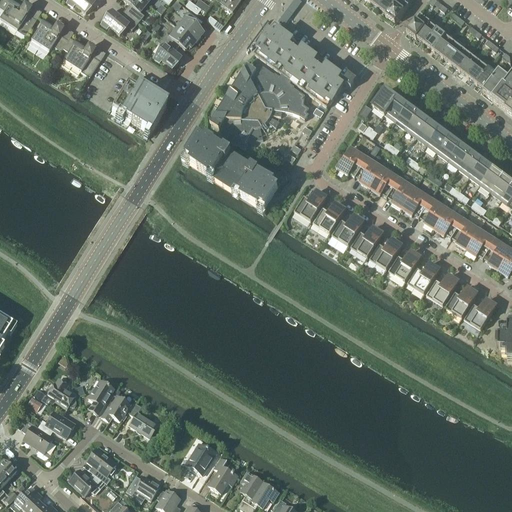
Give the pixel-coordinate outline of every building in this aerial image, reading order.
[(0,20),(0,22),(26,39),(38,20),(37,20),(35,23),(27,17),(31,12),(24,8),(23,10),(6,0),(2,0),(0,4),(0,10),(4,14),(0,20)] [(86,0),(70,0),(69,2),(69,3),(67,6),(73,9),(75,7),(85,16),(94,6),(86,0)] [(129,7),(126,11),(140,23),(144,18),(139,14),(146,5),(140,0),(125,0),(124,3),(129,7)] [(216,0),(215,2),(232,14),(242,0),(216,0)] [(302,3),(297,0),(294,0),(278,21),(285,26),(293,14),(301,3),(302,3)] [(373,0),(369,5),(378,12),(387,0),(373,0)] [(387,0),(378,12),(386,18),(387,18),(399,2),(396,0),(387,0)] [(387,18),(386,18),(386,19),(395,26),(409,8),(399,1),(399,2),(387,18)] [(186,8),(191,12),(195,8),(189,3),(186,8)] [(161,7),(156,13),(161,17),(166,11),(161,7)] [(439,11),(445,15),(448,11),(442,7),(439,11)] [(195,8),(191,12),(198,16),(201,12),(195,8)] [(140,23),(126,11),(118,20),(111,14),(103,24),(104,25),(101,27),(107,31),(109,29),(120,38),(127,29),(132,33),(140,23)] [(186,21),(178,30),(195,44),(203,35),(197,30),(201,26),(187,14),(183,18),(186,21)] [(451,20),(456,24),(459,20),(454,16),(451,20)] [(407,35),(416,42),(429,24),(420,17),(407,35)] [(207,23),(213,28),(217,24),(210,18),(207,23)] [(459,20),(456,24),(462,28),(465,24),(459,20)] [(417,41),(425,47),(440,28),(432,21),(429,24),(416,42),(417,41)] [(61,54),(63,52),(63,51),(68,43),(67,43),(59,38),(63,33),(56,28),(55,31),(43,24),(31,43),(49,54),(52,49),(61,54)] [(156,25),(151,31),(156,35),(161,29),(156,25)] [(278,74),(282,77),(291,84),(327,110),(345,86),(351,90),(357,82),(349,76),(345,81),(275,29),(276,27),(254,56),(278,74)] [(425,47),(434,54),(449,34),(440,28),(425,47)] [(468,33),(473,37),(477,33),(471,29),(468,33)] [(162,40),(176,52),(179,48),(185,53),(188,49),(190,50),(195,44),(178,30),(175,34),(170,39),(166,35),(162,40)] [(148,34),(146,32),(139,42),(143,45),(151,36),(148,34)] [(477,33),(473,37),(479,41),(482,37),(477,33)] [(434,54),(442,60),(457,41),(449,34),(434,54)] [(63,51),(63,52),(68,55),(63,63),(89,80),(100,64),(91,59),(95,53),(88,49),(86,51),(70,41),(69,40),(67,43),(68,43),(63,51)] [(176,52),(162,40),(158,45),(163,49),(155,58),(156,59),(154,61),(160,65),(161,63),(172,72),(180,62),(173,56),(176,52)] [(442,60),(451,67),(463,51),(466,48),(457,41),(442,60)] [(485,46),(491,50),(494,46),(488,42),(485,46)] [(494,46),(491,50),(496,55),(499,50),(494,46)] [(451,67),(459,73),(471,58),(463,51),(451,67)] [(502,60),(511,66),(510,59),(506,55),(502,60)] [(459,73),(468,80),(480,64),(471,58),(459,73)] [(468,80),(476,87),(489,71),(480,64),(468,80)] [(282,77),(280,79),(275,76),(275,78),(271,75),(272,75),(271,75),(268,73),(267,72),(267,73),(264,70),(263,70),(263,71),(261,73),(260,72),(257,73),(248,67),(216,116),(210,126),(220,131),(220,135),(222,135),(219,139),(237,149),(238,147),(240,148),(239,149),(243,153),(248,148),(245,146),(250,139),(251,139),(253,140),(254,140),(256,140),(256,143),(263,142),(261,131),(262,130),(268,125),(276,130),(280,125),(271,120),(272,118),(281,119),(282,114),(293,116),(300,119),(305,123),(309,117),(306,116),(309,111),(304,108),(305,102),(303,102),(305,98),(301,95),(301,96),(297,93),(294,91),(294,89),(290,86),(292,84),(291,84),(282,77)] [(476,87),(485,93),(497,77),(499,74),(491,68),(489,71),(476,87)] [(485,93),(483,95),(493,102),(493,103),(506,113),(505,114),(511,119),(511,77),(509,82),(499,74),(497,77),(485,93)] [(143,139),(147,141),(166,110),(163,107),(166,102),(144,89),(141,94),(128,86),(111,112),(118,116),(114,121),(121,125),(125,120),(146,134),(143,139)] [(385,118),(385,117),(397,100),(386,92),(373,109),(385,118)] [(385,117),(395,124),(407,108),(397,100),(385,117)] [(365,108),(360,116),(366,120),(371,112),(365,108)] [(395,124),(406,132),(418,116),(407,108),(395,124)] [(313,115),(321,120),(324,114),(316,110),(313,115)] [(406,132),(417,140),(429,124),(418,116),(406,132)] [(417,140),(427,148),(439,132),(429,124),(417,140)] [(358,131),(363,135),(367,129),(362,126),(358,131)] [(363,135),(369,138),(373,132),(374,131),(368,128),(367,129),(363,135)] [(302,134),(309,138),(313,133),(305,129),(302,134)] [(373,132),(369,138),(373,142),(378,135),(373,132)] [(427,148),(438,156),(450,140),(439,132),(427,148)] [(190,167),(225,189),(242,161),(236,157),(235,159),(232,157),(233,156),(225,151),(224,152),(222,150),(223,149),(208,140),(205,143),(201,141),(188,162),(192,165),(190,167)] [(438,156),(448,164),(460,148),(450,140),(438,156)] [(384,149),(390,153),(394,149),(388,145),(384,149)] [(291,152),(298,157),(301,151),(294,147),(291,152)] [(448,164),(459,172),(471,155),(460,148),(448,164)] [(394,149),(390,153),(397,158),(400,153),(394,149)] [(350,176),(355,179),(368,160),(351,150),(343,163),(341,162),(336,170),(348,178),(350,176)] [(459,172),(470,179),(482,163),(471,155),(459,172)] [(285,161),(293,166),(296,161),(288,156),(285,161)] [(406,164),(412,168),(415,164),(409,159),(406,164)] [(360,185),(370,192),(384,171),(368,160),(355,179),(361,183),(360,185)] [(242,161),(225,189),(263,214),(269,204),(272,200),(281,186),(267,177),(266,178),(263,176),(262,176),(259,174),(259,173),(252,168),(251,169),(248,167),(249,166),(242,161)] [(470,179),(480,187),(492,171),(482,163),(470,179)] [(415,164),(412,168),(418,172),(421,168),(415,164)] [(382,196),(387,200),(400,181),(384,171),(370,192),(380,198),(382,196)] [(480,187),(491,195),(503,179),(492,171),(480,187)] [(427,180),(433,185),(436,180),(430,176),(427,180)] [(491,195),(502,203),(511,188),(511,185),(503,179),(491,195)] [(436,180),(433,185),(439,189),(443,184),(436,180)] [(392,206),(402,212),(416,191),(400,181),(387,200),(393,204),(392,206)] [(511,188),(502,203),(511,210),(511,188)] [(450,194),(456,198),(459,194),(453,190),(450,194)] [(414,216),(420,220),(432,201),(416,191),(402,212),(412,219),(414,216)] [(294,214),(311,225),(327,200),(317,193),(311,203),(304,198),(294,214)] [(459,194),(456,198),(462,202),(465,198),(459,194)] [(424,226),(434,232),(447,211),(432,201),(420,220),(425,224),(424,226)] [(472,209),(478,213),(481,209),(475,204),(472,209)] [(313,226),(330,237),(346,212),(336,205),(330,215),(323,210),(313,226)] [(481,209),(478,213),(484,217),(487,213),(481,209)] [(446,237),(452,241),(464,222),(447,211),(434,232),(444,239),(446,237)] [(332,238),(349,249),(365,224),(355,217),(349,227),(342,222),(332,238)] [(493,224),(499,228),(502,223),(496,219),(493,224)] [(456,246),(466,253),(480,232),(464,222),(452,241),(457,244),(456,246)] [(351,250),(368,261),(384,236),(374,229),(367,239),(361,234),(351,250)] [(478,257),(484,261),(496,242),(480,232),(466,253),(476,259),(478,257)] [(370,262),(386,273),(403,248),(392,241),(386,251),(380,246),(370,262)] [(488,267),(498,273),(511,252),(496,242),(484,261),(490,265),(488,267)] [(511,252),(498,273),(508,280),(510,278),(511,279),(511,252)] [(388,274),(405,285),(422,260),(411,253),(405,263),(398,259),(388,274)] [(407,286),(424,297),(440,272),(430,265),(424,275),(417,271),(407,286)] [(426,298),(443,309),(459,284),(449,277),(443,287),(436,283),(426,298)] [(445,310),(462,321),(478,296),(468,289),(462,299),(455,295),(445,310)] [(464,322),(481,333),(497,308),(487,302),(481,311),(474,307),(464,322)] [(0,354),(3,349),(0,346),(12,328),(0,320),(0,354)] [(507,359),(507,364),(511,364),(511,329),(508,329),(508,335),(502,335),(502,340),(496,340),(496,353),(502,353),(502,358),(507,359)] [(51,410),(55,404),(66,412),(68,409),(70,410),(72,410),(74,409),(76,407),(75,405),(74,403),(73,402),(75,399),(65,393),(68,388),(58,382),(55,387),(55,386),(47,399),(45,398),(41,404),(51,410)] [(88,401),(93,404),(88,412),(98,418),(114,393),(99,384),(88,401)] [(41,404),(45,398),(45,397),(37,392),(33,398),(41,404)] [(101,420),(109,425),(112,420),(119,425),(130,408),(117,399),(110,411),(108,410),(101,420)] [(32,400),(26,409),(37,416),(43,406),(32,400)] [(129,429),(149,441),(158,428),(138,415),(141,410),(140,410),(141,408),(139,407),(138,408),(136,407),(129,417),(134,420),(129,429)] [(41,425),(38,430),(39,431),(49,437),(52,432),(66,441),(75,427),(54,414),(47,426),(44,424),(41,425)] [(39,431),(38,430),(28,424),(22,434),(27,437),(23,442),(44,455),(52,442),(38,433),(39,431)] [(185,468),(202,479),(215,457),(198,447),(185,468)] [(96,471),(93,476),(106,486),(106,487),(110,482),(107,479),(116,467),(96,451),(86,464),(96,471)] [(233,476),(232,475),(231,475),(223,470),(226,464),(220,460),(214,471),(218,474),(208,490),(220,497),(227,486),(232,489),(238,479),(233,476)] [(0,475),(8,483),(16,475),(17,476),(20,472),(10,462),(6,466),(3,463),(0,466),(0,475)] [(106,486),(93,476),(88,481),(80,472),(69,484),(84,499),(90,493),(93,497),(95,496),(100,492),(106,486)] [(0,490),(1,491),(8,483),(0,475),(0,490)] [(237,511),(239,511),(245,511),(262,486),(246,475),(240,484),(245,487),(240,495),(245,498),(237,511)] [(151,503),(159,489),(144,479),(139,487),(133,483),(126,494),(132,498),(131,500),(140,507),(145,500),(151,503)] [(262,486),(245,511),(254,511),(257,508),(262,511),(268,502),(273,504),(278,496),(262,486)] [(14,505),(21,511),(22,511),(38,496),(34,493),(31,497),(26,492),(14,505)] [(180,511),(175,508),(179,502),(166,493),(165,495),(162,493),(156,502),(159,504),(156,509),(159,511),(180,511)] [(13,494),(9,499),(13,503),(17,498),(13,494)] [(22,511),(37,511),(42,507),(38,503),(42,499),(38,496),(22,511)] [(13,503),(9,499),(5,503),(9,507),(13,503)] [(290,511),(284,508),(286,506),(280,502),(273,511),(290,511)]
